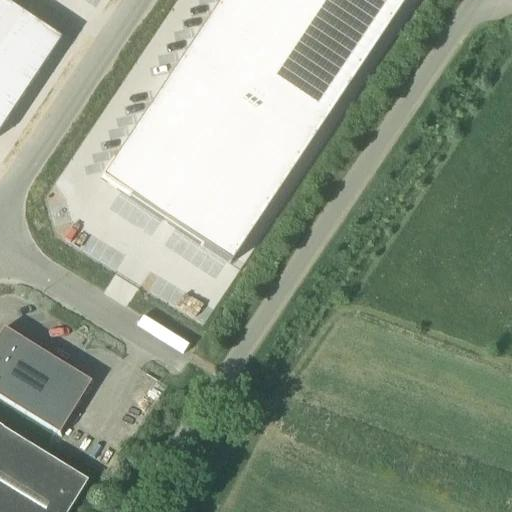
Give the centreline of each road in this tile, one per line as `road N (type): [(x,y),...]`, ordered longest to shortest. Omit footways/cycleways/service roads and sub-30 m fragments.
road 1 (unclassified): [(134,511),(475,0)]
road 2 (unclassified): [(0,211),(139,0)]
road 3 (unclassified): [(179,360),(0,250)]
